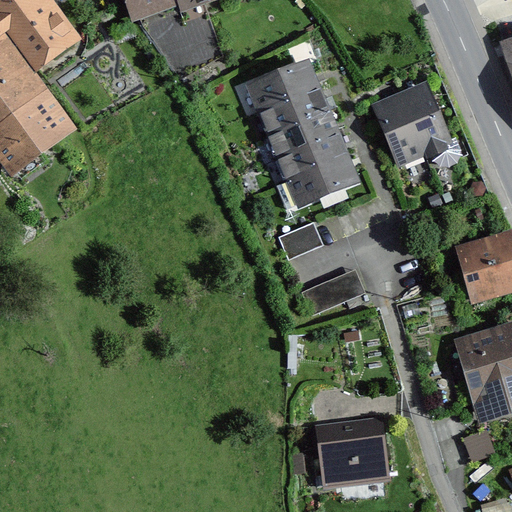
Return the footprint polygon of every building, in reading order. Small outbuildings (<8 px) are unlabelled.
[(0,0),(0,24),(30,65),(67,38),(39,0),(0,0)] [(219,57),(200,0),(124,0),(134,17),(179,78),(219,57)] [(511,43),(503,46),(511,76),(511,43)] [(0,153),(12,170),(61,133),(0,50),(0,153)] [(253,88),(263,112),(316,89),(306,66),(253,88)] [(263,112),(272,134),(325,112),(316,89),(263,112)] [(425,89),(401,99),(423,152),(427,150),(429,157),(433,156),(438,168),(463,158),(455,139),(447,142),(425,89)] [(400,161),(423,152),(401,99),(378,109),(400,161)] [(272,134),(282,157),(335,135),(325,112),(272,134)] [(282,157),(291,180),(344,158),(335,135),(282,157)] [(354,181),(344,158),(291,180),(301,204),(354,181)] [(286,256),(321,242),(313,223),(278,238),(286,256)] [(511,281),(511,266),(507,246),(465,257),(475,292),(511,281)] [(361,304),(350,278),(304,298),(311,316),(346,302),(350,309),(361,304)] [(511,406),(511,334),(466,348),(485,414),(511,406)] [(388,480),(381,424),(318,432),(325,487),(388,480)] [(474,459),(492,453),(485,431),(467,436),(474,459)]
